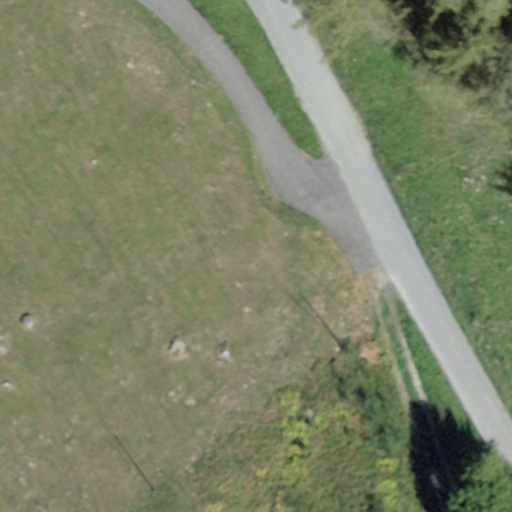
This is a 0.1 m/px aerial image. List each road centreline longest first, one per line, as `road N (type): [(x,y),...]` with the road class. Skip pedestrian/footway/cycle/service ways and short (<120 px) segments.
road 1 (unclassified): [(270,0),(480,421),(511,470)]
road 2 (track): [(451,511),(378,292),(379,271),(400,252)]
